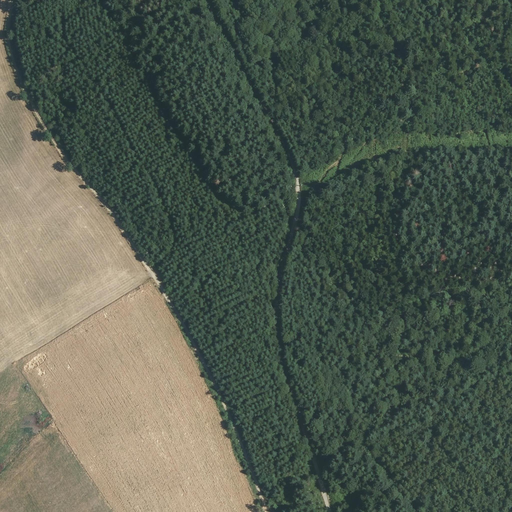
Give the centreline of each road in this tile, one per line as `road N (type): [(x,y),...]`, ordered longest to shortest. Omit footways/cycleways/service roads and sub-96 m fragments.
road 1 (track): [(13,0),(8,55),(68,161),(197,350),(264,511)]
road 2 (track): [(332,511),(278,319),(297,181),(205,0)]
